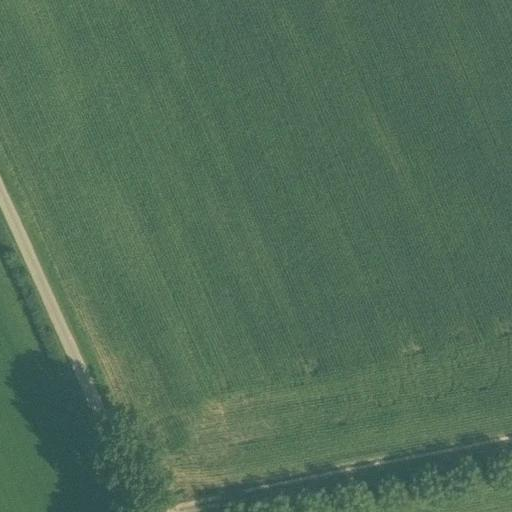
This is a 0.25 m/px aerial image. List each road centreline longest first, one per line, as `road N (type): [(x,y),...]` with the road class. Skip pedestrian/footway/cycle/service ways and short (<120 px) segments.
road 1 (unclassified): [(141,511),(0,201)]
road 2 (track): [(511,448),(188,511)]
